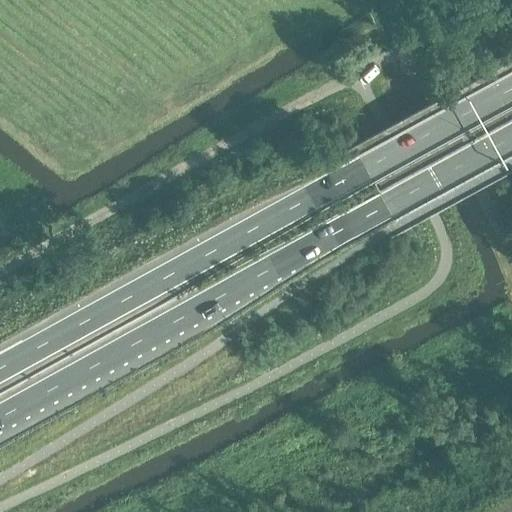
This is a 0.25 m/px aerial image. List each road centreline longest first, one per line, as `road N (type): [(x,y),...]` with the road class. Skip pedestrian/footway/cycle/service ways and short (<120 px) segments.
road 1 (track): [(511,251),(402,47),(0,275)]
road 2 (motorway): [(0,420),(511,135)]
road 3 (motorway): [(511,87),(0,369)]
